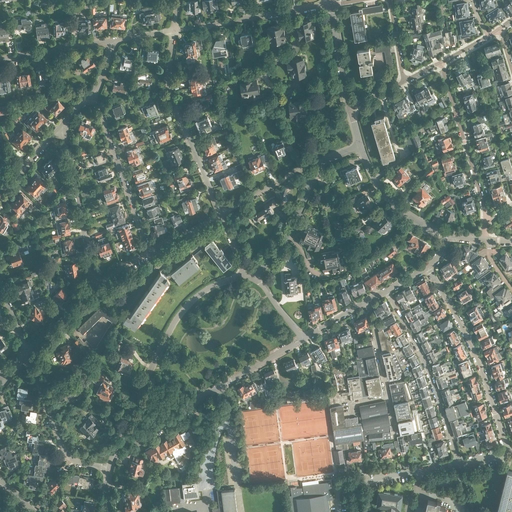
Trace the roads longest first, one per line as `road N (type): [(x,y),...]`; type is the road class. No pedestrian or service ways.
road 1 (residential): [(120,435),(178,314),(205,289),(243,272)]
road 2 (residential): [(120,435),(133,437),(303,337)]
road 3 (residential): [(508,450),(469,340),(427,266)]
road 4 (residential): [(220,214),(168,94),(174,29)]
road 5 (residential): [(458,462),(424,363),(387,290)]
road 6 (residential): [(149,251),(92,92)]
road 7 (residential): [(440,62),(486,220)]
road 8 (residential): [(330,5),(174,29)]
road 9 (residential): [(94,282),(58,130)]
road 10 (residential): [(343,84),(266,86),(267,73),(299,45),(299,36),(287,35)]
road 11 (residential): [(394,432),(365,303)]
road 12 (tertiary): [(449,235),(399,207),(359,147)]
